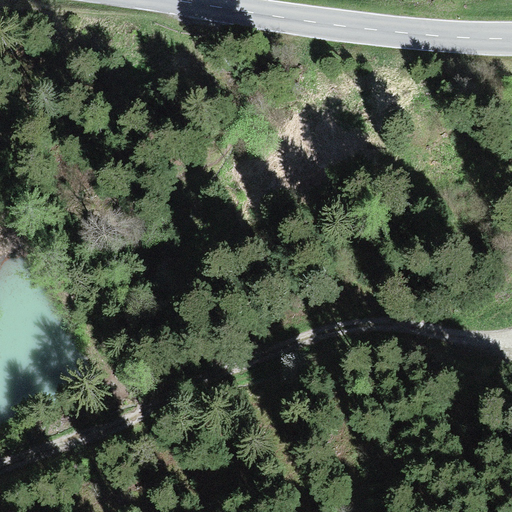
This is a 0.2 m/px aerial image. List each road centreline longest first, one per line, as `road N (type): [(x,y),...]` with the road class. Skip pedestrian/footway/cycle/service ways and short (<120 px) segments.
road 1 (track): [(0,480),(291,344),(392,328),(511,342)]
road 2 (tertiary): [(177,0),(370,29),(511,37)]
